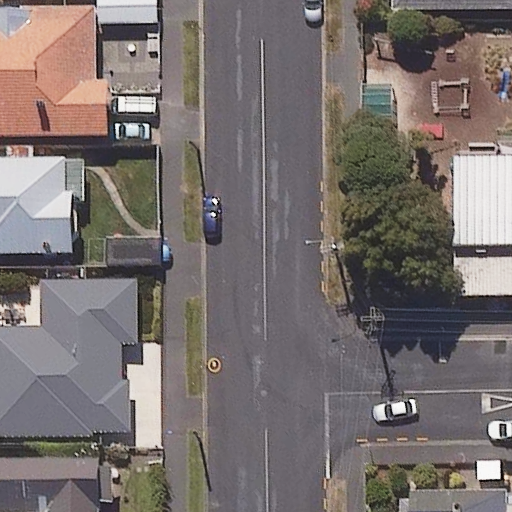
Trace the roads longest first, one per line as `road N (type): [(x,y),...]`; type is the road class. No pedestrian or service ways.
road 1 (tertiary): [(265,395),(262,0)]
road 2 (residential): [(265,395),(511,389)]
